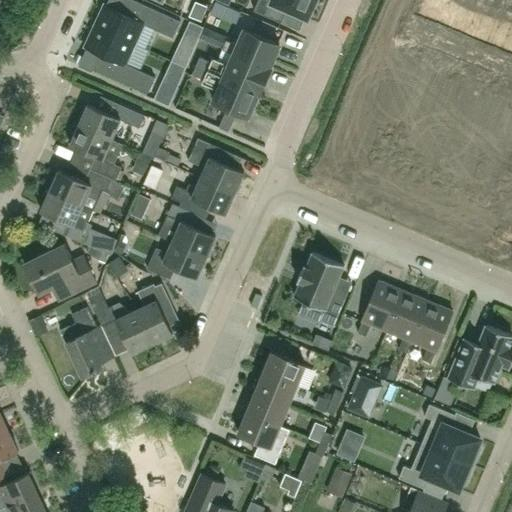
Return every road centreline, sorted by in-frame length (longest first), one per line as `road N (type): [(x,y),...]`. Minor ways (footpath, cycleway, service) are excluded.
road 1 (unclassified): [(66,426),(193,367),(274,185)]
road 2 (unclassified): [(274,185),(511,283)]
road 3 (residential): [(274,185),(348,0)]
road 4 (unclassified): [(0,217),(58,86),(25,71)]
road 5 (unclassified): [(66,426),(0,282)]
